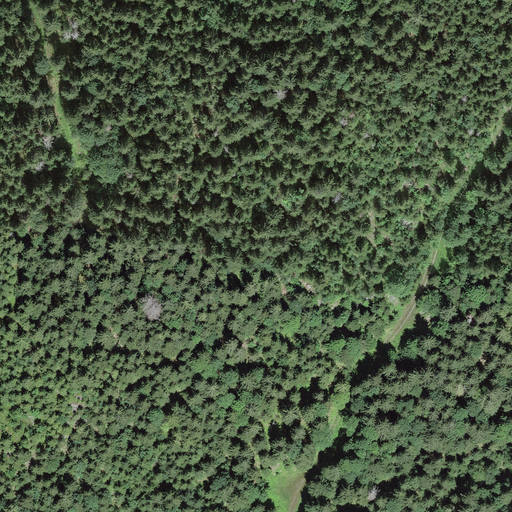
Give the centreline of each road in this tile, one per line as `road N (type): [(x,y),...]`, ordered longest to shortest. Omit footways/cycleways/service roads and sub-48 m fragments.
road 1 (track): [(511,102),(292,511)]
road 2 (track): [(29,0),(79,179)]
